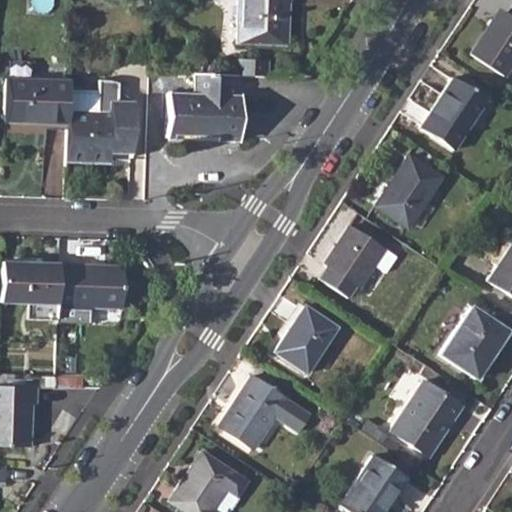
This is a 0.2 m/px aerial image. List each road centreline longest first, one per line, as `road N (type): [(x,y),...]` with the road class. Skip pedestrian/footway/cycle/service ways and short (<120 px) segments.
road 1 (tertiary): [(231,257),(416,0)]
road 2 (tertiary): [(71,511),(231,257)]
road 3 (residential): [(0,218),(171,223),(231,257)]
